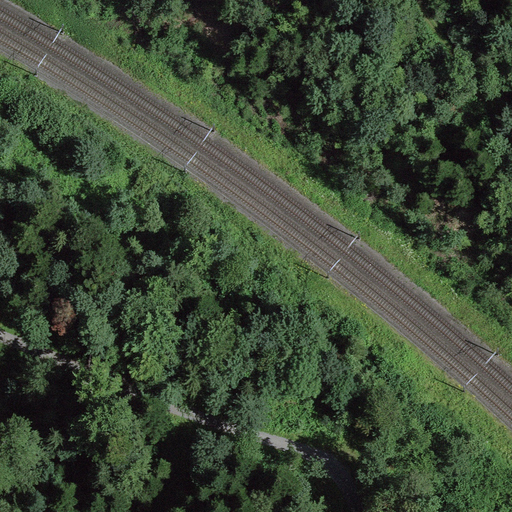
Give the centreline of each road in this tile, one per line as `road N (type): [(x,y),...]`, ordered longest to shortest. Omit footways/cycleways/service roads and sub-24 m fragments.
road 1 (track): [(0,337),(168,407),(317,456),(345,481),(358,511)]
road 2 (track): [(511,123),(425,4)]
